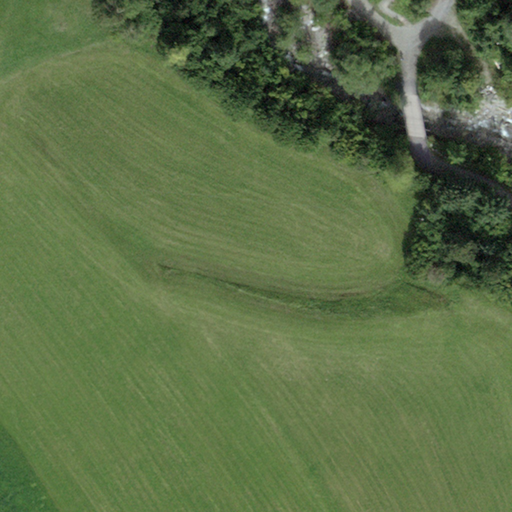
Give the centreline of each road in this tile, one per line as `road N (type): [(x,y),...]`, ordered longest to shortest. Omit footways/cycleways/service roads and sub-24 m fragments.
road 1 (track): [(406,60),(420,155),(511,206)]
road 2 (track): [(511,152),(489,91),(438,6)]
